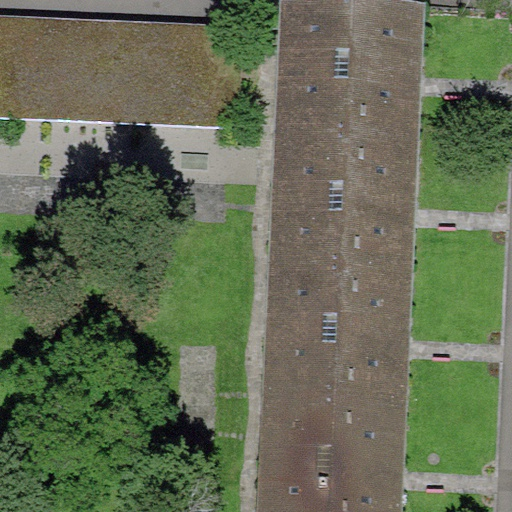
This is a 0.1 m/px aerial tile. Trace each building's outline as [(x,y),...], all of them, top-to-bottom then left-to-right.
[(294,160),(406,165),(408,126),(412,32),(300,27),(298,56),(281,55),(277,132),(295,133),(294,160)] [(0,124),(231,135),(235,39),(0,28),(0,124)] [(294,160),(293,187),(275,187),(271,263),(289,264),(288,292),(400,296),(401,258),(406,165),(294,160)] [(400,296),(288,292),(286,319),(268,318),(265,395),(283,395),(282,423),(394,428),(396,387),(400,296)] [(389,511),(394,428),(282,423),(280,450),(262,449),(259,511),(389,511)]
